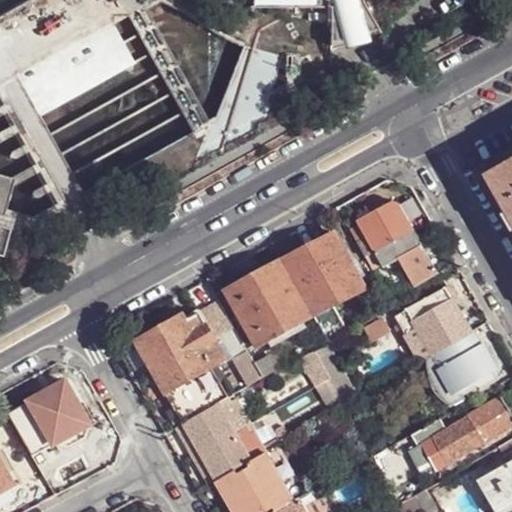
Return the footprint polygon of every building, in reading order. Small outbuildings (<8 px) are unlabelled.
[(245,0),(245,8),(321,11),(319,47),(333,44),(333,52),(371,42),(355,12),(351,0),(245,0)] [(137,37),(136,35),(28,94),(29,97),(137,37)] [(149,57),(147,54),(39,114),(40,117),(149,57)] [(160,76),(158,74),(50,134),(51,136),(160,76)] [(170,95),(169,93),(61,154),(62,157),(170,95)] [(181,115),(180,113),(72,173),(73,175),(181,115)] [(511,222),(511,161),(485,176),(511,222)] [(0,214),(3,216),(11,188),(13,180),(10,179),(0,176),(0,214)] [(356,222),(382,268),(399,259),(415,285),(437,272),(398,204),(392,202),(356,222)] [(0,214),(0,227),(9,231),(12,218),(3,216),(0,214)] [(9,231),(0,227),(0,258),(1,259),(9,231)] [(333,233),(282,261),(314,316),(333,307),(365,290),(333,233)] [(282,261),(227,291),(258,348),(314,316),(282,261)] [(445,288),(406,310),(431,354),(437,351),(471,332),(445,288)] [(184,315),(135,342),(182,424),(218,405),(229,399),(219,380),(224,376),(218,365),(226,361),(243,391),(264,380),(252,358),(234,327),(220,302),(199,314),(206,326),(194,333),(187,321),(184,315)] [(333,307),(314,316),(329,343),(347,333),(333,307)] [(199,314),(187,321),(194,333),(206,326),(199,314)] [(378,315),(356,328),(365,343),(387,331),(378,315)] [(431,354),(415,327),(402,334),(418,363),(431,354)] [(471,332),(437,351),(444,363),(433,369),(453,407),(465,400),(463,396),(478,387),(480,391),(498,380),(471,332)] [(328,344),(313,352),(344,405),(359,396),(328,344)] [(288,366),(279,351),(267,357),(263,351),(252,358),(264,380),(288,366)] [(431,354),(426,359),(433,369),(444,363),(437,351),(431,354)] [(313,352),(298,360),(314,389),(329,381),(313,352)] [(329,381),(314,389),(330,414),(344,406),(344,405),(329,381)] [(46,448),(60,441),(61,443),(68,445),(85,437),(87,429),(87,428),(90,426),(69,387),(48,398),(45,392),(8,412),(32,456),(46,448)] [(511,425),(511,415),(501,397),(457,422),(452,413),(427,427),(432,436),(447,464),(511,425)] [(218,405),(182,424),(198,453),(234,433),(218,405)] [(234,433),(198,453),(215,481),(250,460),(261,454),(268,450),(257,430),(253,433),(248,425),(246,427),(234,433)] [(427,427),(412,436),(416,445),(419,443),(432,436),(427,427)] [(432,436),(419,443),(434,471),(447,464),(432,436)] [(511,438),(500,446),(505,456),(511,452),(511,438)] [(388,450),(375,458),(402,504),(414,497),(388,450)] [(511,452),(505,456),(508,463),(478,480),(491,502),(495,499),(502,511),(506,511),(511,509),(511,508),(511,452)] [(192,456),(208,485),(215,481),(198,453),(192,456)] [(250,460),(215,481),(231,508),(233,511),(269,511),(288,502),(261,454),(250,460)] [(0,480),(6,478),(11,475),(0,455),(0,480)] [(11,475),(6,478),(12,488),(21,483),(16,473),(11,475)] [(402,504),(390,511),(419,511),(422,510),(434,503),(426,490),(414,497),(402,504)] [(290,504),(278,510),(279,511),(307,511),(299,498),(290,504)] [(288,502),(269,511),(274,511),(278,510),(290,504),(288,502)] [(439,511),(434,503),(422,510),(422,511),(439,511)]
